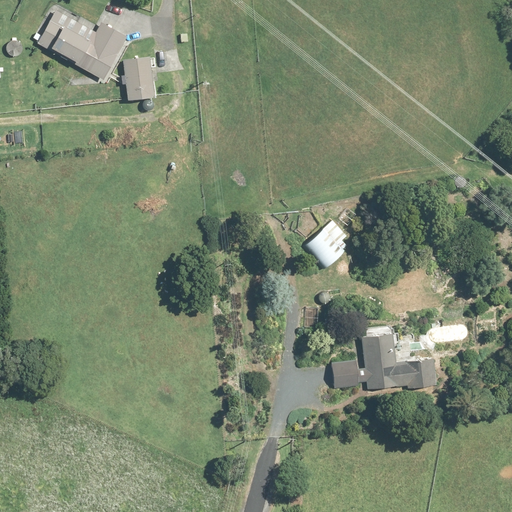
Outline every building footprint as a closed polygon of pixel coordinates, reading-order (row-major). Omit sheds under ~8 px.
[(101,78),(125,35),(102,23),(99,27),(58,5),(37,43),(101,78)] [(23,50),(23,48),(23,47),(23,45),(22,44),(21,43),(20,42),(19,41),(18,40),(16,40),(15,40),(13,40),(12,40),(10,41),(9,42),(8,43),(7,44),(7,45),(6,47),(6,48),(6,50),(7,51),(7,52),(8,54),(9,55),(10,56),(12,56),(13,57),(15,57),(16,57),(18,56),(19,56),(20,55),(21,54),(22,52),(23,51),(23,50)] [(151,57),(123,60),(124,76),(120,76),(121,85),(126,84),(127,102),(156,98),(151,57)] [(348,251),(335,236),(317,252),(330,266),(348,251)] [(435,386),(433,359),(397,362),(395,334),(363,336),(365,367),(357,367),(356,360),(332,362),(334,388),(357,386),(356,382),(366,381),(367,391),(435,386)]
